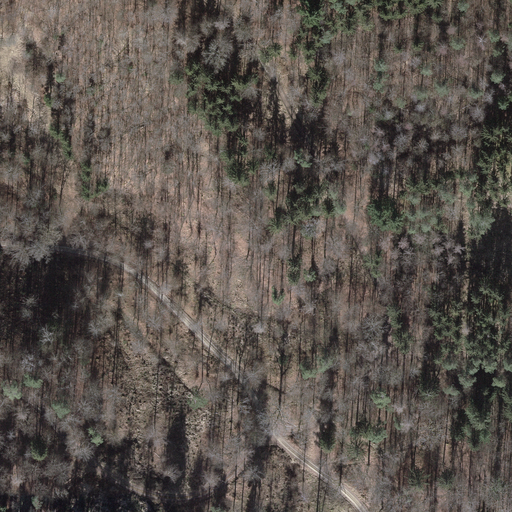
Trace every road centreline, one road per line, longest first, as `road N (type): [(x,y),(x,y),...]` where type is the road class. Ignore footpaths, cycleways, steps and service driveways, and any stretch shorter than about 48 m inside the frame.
road 1 (track): [(0,242),(83,246),(151,281),(243,370),(257,394),(260,445),(242,473),(173,496),(116,478),(42,407),(0,384)]
road 2 (track): [(215,0),(259,50),(325,187),(380,274),(386,301),(387,338),(370,370),(334,404),(304,415),(257,394)]
road 3 (track): [(44,245),(73,201),(70,166),(57,129),(0,61)]
